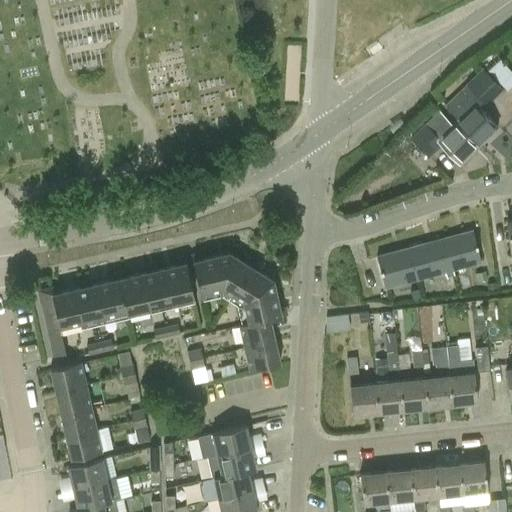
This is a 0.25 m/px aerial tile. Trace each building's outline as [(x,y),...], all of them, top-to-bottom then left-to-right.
[(486,65),(503,87),(511,80),(511,74),(498,56),(486,65)] [(465,84),(467,86),(448,104),(460,117),(455,122),(477,145),(498,126),(477,103),(481,99),(487,105),(503,90),(482,68),(465,84)] [(460,161),(477,145),(455,122),(451,126),(439,112),(412,137),(429,156),(443,143),(460,161)] [(104,185),(83,190),(86,206),(108,201),(104,185)] [(474,231),(442,239),(450,270),(453,270),(482,262),(474,231)] [(425,243),(409,248),(417,279),(445,272),(446,277),(454,275),(453,270),(450,270),(442,239),(425,243)] [(409,248),(377,256),(385,287),(417,279),(409,248)] [(193,255),(194,261),(203,301),(222,297),(230,301),(251,267),(229,253),(202,259),(201,253),(193,255)] [(149,272),(129,276),(128,270),(120,272),(130,318),(196,303),(186,257),(177,259),(179,265),(159,269),(158,264),(147,266),(149,272)] [(269,319),(282,316),(287,315),(285,307),(280,309),(274,280),(251,267),(230,301),(238,306),(242,325),(240,325),(241,326),(269,319)] [(82,287),(62,292),(61,285),(53,287),(63,333),(130,318),(120,272),(112,274),(114,280),(93,284),(92,279),(81,281),(82,287)] [(67,353),(63,333),(53,287),(38,291),(53,356),(67,353)] [(347,313),(323,314),(323,329),(347,328),(347,313)] [(241,326),(246,348),(275,342),(269,319),(241,326)] [(177,324),(165,326),(167,337),(179,334),(177,324)] [(155,340),(167,337),(165,326),(152,329),(155,340)] [(388,370),(399,369),(395,332),(384,333),(388,370)] [(110,339),(98,342),(100,352),(113,349),(110,339)] [(88,355),(100,352),(98,342),(86,345),(88,355)] [(280,364),(275,342),(246,348),(251,371),(280,364)] [(458,361),(460,375),(449,376),(452,404),(478,401),(475,374),(474,374),(471,344),(460,345),(462,361),(458,361)] [(475,346),(477,371),(489,370),(487,345),(475,346)] [(187,352),(189,361),(202,358),(200,348),(187,352)] [(437,378),(425,379),(428,407),(452,404),(449,376),(446,348),(430,349),(432,364),(435,364),(437,378)] [(421,350),(411,350),(412,367),(422,366),(421,350)] [(348,374),(358,373),(356,356),(346,358),(348,374)] [(204,367),(202,358),(189,361),(191,370),(204,367)] [(51,369),(56,391),(87,384),(82,361),(51,369)] [(119,367),(121,376),(134,373),(132,364),(119,367)] [(233,365),(220,367),(222,377),(235,374),(233,365)] [(137,383),(134,373),(121,376),(123,386),(137,383)] [(425,379),(400,382),(403,409),(428,407),(425,379)] [(400,382),(375,384),(378,412),(403,409),(400,382)] [(56,391),(62,413),(93,406),(87,384),(56,391)] [(375,384),(350,387),(353,415),(378,412),(375,384)] [(62,413),(67,436),(98,429),(93,406),(62,413)] [(129,411),(131,421),(145,418),(142,409),(129,411)] [(203,458),(217,454),(217,455),(251,447),(246,426),(198,437),(203,458)] [(150,440),(147,427),(134,430),(137,443),(150,440)] [(103,451),(98,429),(67,436),(72,458),(103,451)] [(164,444),(164,465),(173,465),(173,451),(172,452),(171,442),(164,444)] [(148,447),(149,470),(150,470),(159,470),(159,469),(160,469),(159,445),(148,447)] [(217,455),(222,475),(222,476),(248,470),(248,471),(256,469),(251,447),(217,455)] [(68,466),(73,488),(107,480),(102,458),(68,466)] [(475,511),(474,503),(473,491),(488,490),(485,462),(459,465),(462,493),(463,506),(464,511),(475,511)] [(173,477),(173,465),(164,465),(164,477),(173,477)] [(462,493),(459,465),(434,468),(437,495),(462,493)] [(424,511),(423,497),(437,495),(434,468),(408,470),(413,510),(412,511),(424,511)] [(159,482),(159,470),(150,470),(149,470),(149,482),(159,482)] [(214,477),(219,499),(252,491),(248,471),(248,470),(222,476),(222,475),(214,477)] [(399,511),(400,511),(413,510),(408,470),(386,473),(389,500),(390,511),(388,511),(399,511)] [(363,503),(389,500),(386,473),(360,475),(363,503)] [(73,488),(78,508),(78,509),(104,503),(104,504),(112,502),(107,480),(73,488)] [(256,511),(252,491),(219,499),(221,511),(256,511)] [(165,496),(166,509),(175,509),(174,496),(165,496)] [(487,501),(488,511),(505,511),(504,498),(487,500),(487,501)] [(152,501),(151,511),(160,511),(160,501),(152,501)] [(70,510),(70,511),(105,511),(104,504),(104,503),(78,509),(78,508),(70,510)]
